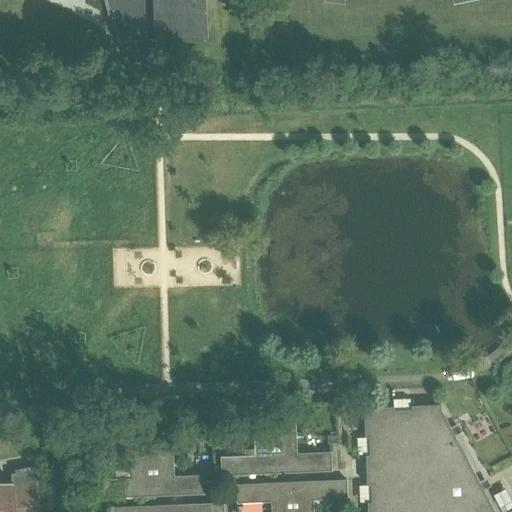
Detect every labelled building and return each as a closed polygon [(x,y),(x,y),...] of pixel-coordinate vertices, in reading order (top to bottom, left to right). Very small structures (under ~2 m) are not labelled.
[(108,0),(119,42),(133,42),(159,41),(159,42),(205,40),(203,0),(108,0)] [(493,511),(440,408),(440,404),(411,406),(411,410),(393,410),(393,406),(363,408),(365,437),(369,437),(369,455),(365,455),(367,484),(371,484),(371,502),(367,502),(367,511),(493,511)] [(297,409),(275,410),(277,466),(332,464),(331,448),(298,449),(297,409)] [(277,466),(275,410),(255,411),(256,450),(222,451),(223,468),(277,466)] [(357,431),(348,432),(350,451),(359,450),(357,431)] [(152,434),(154,488),(208,486),(208,468),(197,469),(174,470),(172,433),(152,434)] [(154,488),(152,434),(131,434),(132,472),(99,473),(99,490),(154,488)] [(337,435),(327,436),(327,444),(337,444),(337,435)] [(211,457),(197,457),(197,469),(208,468),(211,468),(211,457)] [(0,511),(41,511),(34,470),(13,473),(14,477),(9,478),(10,482),(0,482),(0,511)] [(349,475),(293,477),(294,511),(314,511),(314,493),(349,491),(349,475)] [(294,511),(293,477),(238,479),(239,495),(272,494),(272,511),(294,511)] [(224,511),(223,496),(169,498),(169,511),(224,511)] [(169,511),(169,498),(114,500),(114,511),(169,511)]
